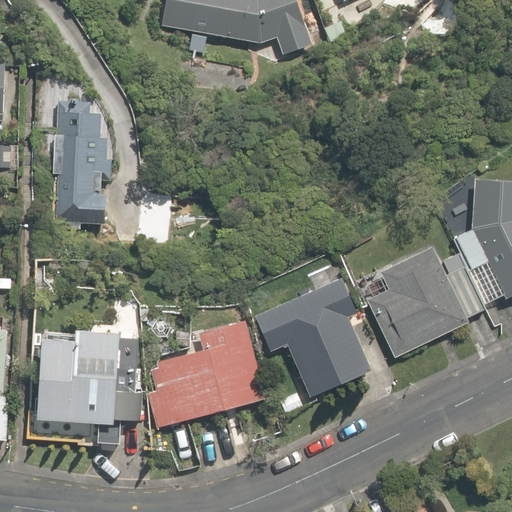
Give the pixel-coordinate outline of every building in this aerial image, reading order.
[(164,0),(163,29),(274,39),(279,54),(310,44),(295,0),(164,0)] [(41,99),(40,119),(49,119),(47,174),(60,175),(59,219),(105,221),(106,193),(94,192),(95,167),(115,167),(116,155),(104,154),(105,136),(96,136),(97,106),(78,106),(79,89),(64,88),(64,77),(33,76),(33,99),(41,99)] [(511,178),(469,179),(474,189),(433,208),(453,252),(457,261),(479,308),(480,311),(511,296),(511,178)] [(457,261),(453,252),(436,260),(431,247),(379,271),(388,292),(366,302),(388,350),(479,308),(457,261)] [(313,285),(251,313),(268,351),(286,343),(308,395),(369,368),(346,317),(360,310),(337,257),(307,270),(313,285)] [(239,308),(190,320),(198,353),(146,366),(160,422),(261,396),(239,308)] [(0,390),(4,391),(9,317),(0,316),(0,390)] [(72,331),(29,329),(27,363),(35,363),(31,436),(121,440),(123,414),(138,415),(142,328),(73,324),(72,331)] [(4,391),(0,390),(0,438),(6,439),(9,391),(4,391)]
